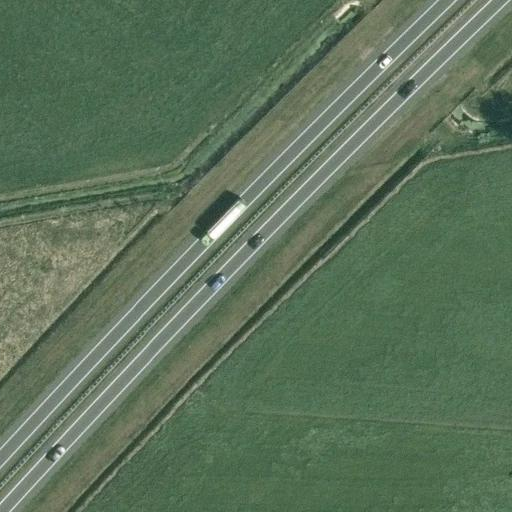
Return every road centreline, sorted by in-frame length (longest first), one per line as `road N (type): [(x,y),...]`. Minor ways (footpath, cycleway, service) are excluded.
road 1 (trunk): [(5,511),(299,196),(496,0)]
road 2 (trunk): [(451,0),(265,180),(0,460)]
